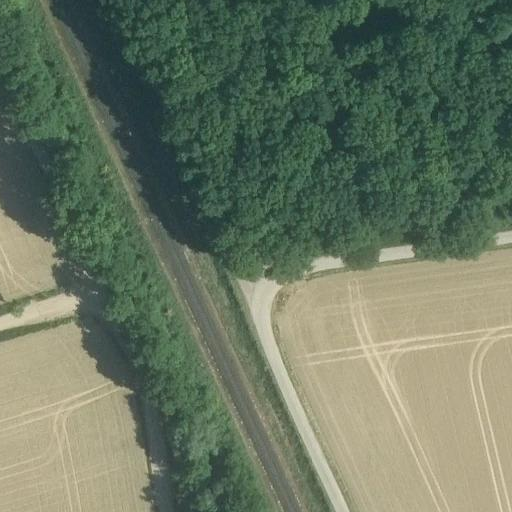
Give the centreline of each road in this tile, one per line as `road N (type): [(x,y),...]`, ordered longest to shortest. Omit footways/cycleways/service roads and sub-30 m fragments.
road 1 (unclassified): [(347,511),(238,281),(511,239)]
road 2 (track): [(0,322),(87,304),(121,318),(147,363),(166,511)]
road 3 (track): [(238,281),(109,0)]
